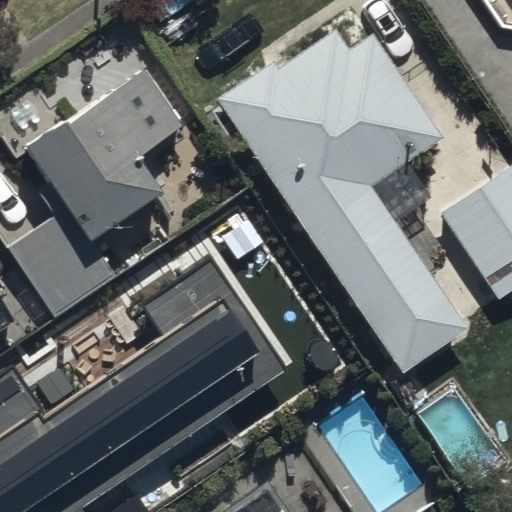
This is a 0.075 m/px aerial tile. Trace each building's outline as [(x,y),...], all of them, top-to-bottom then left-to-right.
[(325,22),(278,54),(210,100),(395,370),(464,324),(367,183),(414,151),(438,134),(367,30),(342,47),(325,22)] [(141,63),(89,98),(86,93),(20,138),(64,203),(7,242),(57,316),(115,277),(84,232),(150,187),(131,159),(183,124),(141,63)] [(511,160),(442,208),(501,294),(511,286),(511,160)] [(0,511),(82,511),(80,508),(287,369),(211,256),(141,303),(160,332),(42,411),(8,361),(0,366),(0,511)] [(0,325),(12,317),(0,298),(0,325)] [(216,511),(285,511),(264,480),(216,511)]
